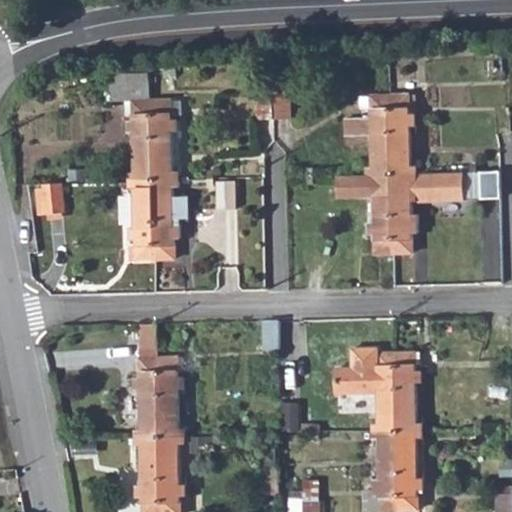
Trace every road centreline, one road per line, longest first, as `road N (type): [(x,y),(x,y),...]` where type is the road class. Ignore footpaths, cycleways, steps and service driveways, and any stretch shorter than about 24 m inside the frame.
road 1 (tertiary): [(0,53),(242,19),(511,4)]
road 2 (residential): [(10,318),(511,305)]
road 3 (residential): [(10,318),(50,511)]
